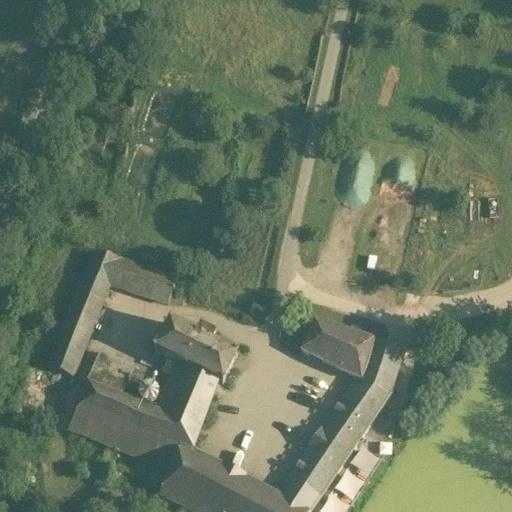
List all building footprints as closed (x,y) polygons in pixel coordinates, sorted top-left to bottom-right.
[(158,100),(145,127),(164,136),(177,110),(158,100)] [(155,186),(160,156),(137,152),(132,181),(155,186)] [(358,249),(370,166),(352,163),(350,180),(336,178),(326,244),(358,249)] [(177,281),(93,254),(46,370),(75,381),(111,291),(168,310),(177,281)] [(135,369),(100,355),(69,433),(171,475),(159,501),(180,511),(314,511),(394,397),(406,355),(315,325),(301,357),(356,384),(322,432),(280,497),(195,454),(220,387),(177,366),(156,413),(124,399),(135,369)] [(237,360),(170,326),(156,355),(177,366),(220,387),(223,389),(237,360)] [(230,412),(221,435),(235,441),(245,418),(230,412)]
